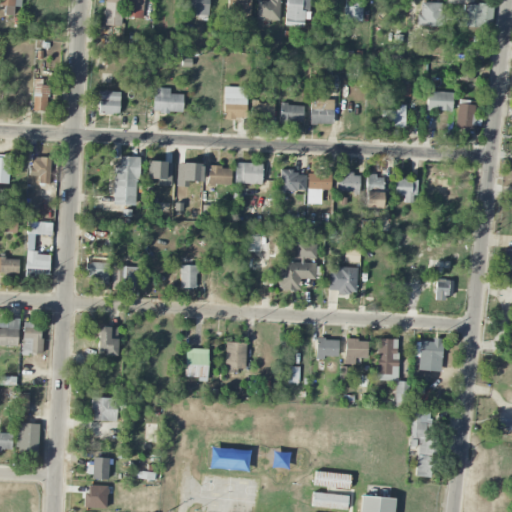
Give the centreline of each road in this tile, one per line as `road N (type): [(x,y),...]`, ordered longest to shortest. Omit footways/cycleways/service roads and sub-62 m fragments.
road 1 (residential): [(508,0),(452,511)]
road 2 (residential): [(81,0),(54,511)]
road 3 (residential): [(492,159),(0,132)]
road 4 (residential): [(474,326),(0,301)]
